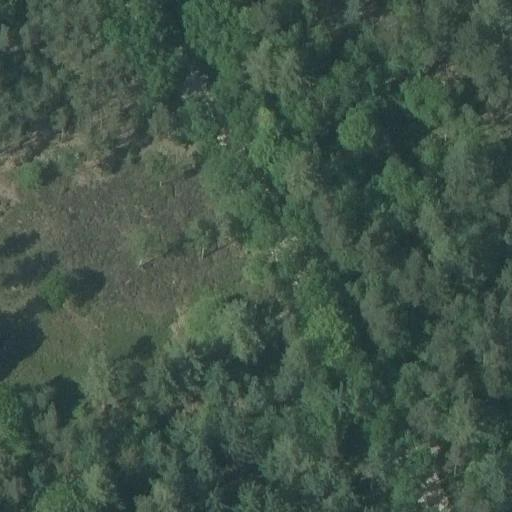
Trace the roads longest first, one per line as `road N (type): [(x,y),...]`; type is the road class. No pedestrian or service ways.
road 1 (track): [(447,511),(138,0)]
road 2 (track): [(510,0),(248,202)]
